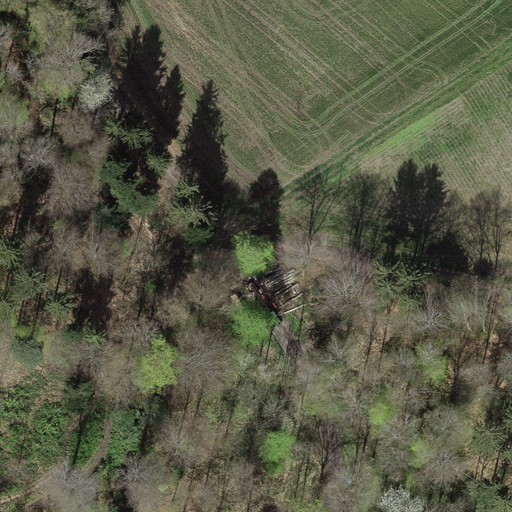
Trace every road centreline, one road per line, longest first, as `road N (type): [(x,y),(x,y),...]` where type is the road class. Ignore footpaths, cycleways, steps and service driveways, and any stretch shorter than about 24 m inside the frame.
road 1 (track): [(228,238),(325,404),(330,511)]
road 2 (track): [(511,286),(228,238)]
road 3 (track): [(77,0),(115,88),(228,238)]
